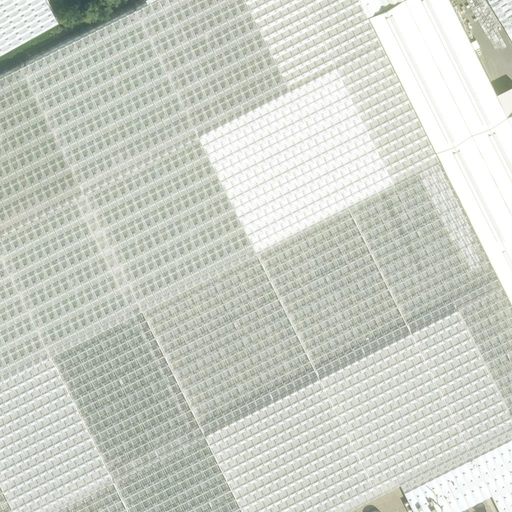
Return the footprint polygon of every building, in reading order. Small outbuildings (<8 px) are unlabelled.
[(150,0),(0,75),(0,511),(338,511),(400,482),(415,511),(450,511),(491,492),(500,511),(511,511),(511,302),(368,14),(396,0),(150,0)] [(0,0),(0,55),(59,23),(45,0),(0,0)] [(396,0),(368,14),(511,302),(511,83),(496,92),(475,49),(471,41),(450,0),(396,0)] [(511,0),(487,0),(511,41),(511,0)] [(476,39),(471,41),(475,49),(479,46),(476,39)] [(414,511),(408,500),(404,502),(408,511),(414,511)]
